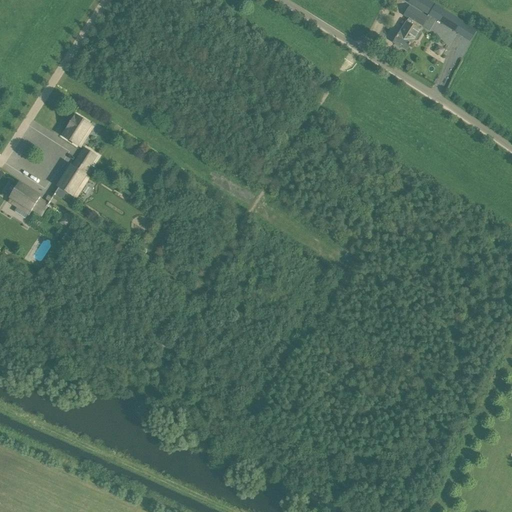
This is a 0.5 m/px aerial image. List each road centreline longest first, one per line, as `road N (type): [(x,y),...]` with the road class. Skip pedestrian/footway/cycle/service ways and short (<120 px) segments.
road 1 (unclassified): [(511,149),(282,0)]
road 2 (track): [(163,347),(306,125)]
road 3 (track): [(197,292),(1,162)]
